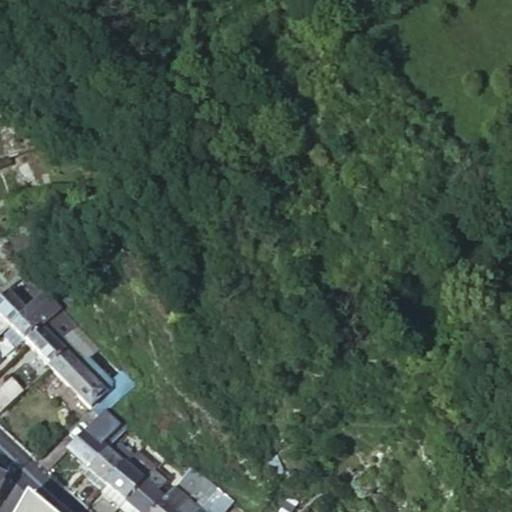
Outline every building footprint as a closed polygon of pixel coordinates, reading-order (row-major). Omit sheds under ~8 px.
[(27,272),(47,262),(26,233),(9,245),(27,272)] [(11,330),(45,296),(35,286),(28,291),(25,287),(8,295),(0,302),(0,318),(9,328),(11,330)] [(27,346),(61,311),(45,296),(11,330),(24,343),(27,346)] [(77,327),(61,311),(27,346),(49,368),(64,353),(58,347),(77,327)] [(9,328),(0,318),(0,330),(3,333),(9,328)] [(98,348),(77,327),(58,347),(64,353),(78,367),(88,359),(98,348)] [(24,343),(11,330),(3,337),(16,350),(24,343)] [(64,353),(49,368),(91,410),(107,394),(102,390),(111,380),(88,359),(78,367),(64,353)] [(107,394),(91,410),(99,419),(103,414),(119,398),(135,381),(122,370),(111,380),(102,390),(107,394)] [(5,386),(0,390),(0,409),(12,398),(9,395),(12,392),(5,386)] [(133,412),(124,403),(111,414),(122,423),(133,412)] [(103,414),(99,419),(86,432),(101,445),(118,427),(103,414)] [(151,428),(142,420),(129,434),(138,442),(151,428)] [(86,432),(66,453),(87,470),(105,449),(101,445),(86,432)] [(138,442),(129,434),(123,440),(136,452),(141,445),(138,442)] [(153,457),(166,443),(164,440),(157,434),(144,449),(153,457)] [(105,449),(87,470),(106,486),(124,465),(128,461),(114,450),(111,454),(105,449)] [(186,463),(177,454),(165,468),(174,477),(186,463)] [(124,465),(106,486),(125,503),(143,482),(124,465)] [(153,511),(176,511),(204,478),(191,467),(166,497),(153,511)] [(87,470),(81,476),(100,492),(106,486),(87,470)] [(125,503),(136,511),(153,511),(166,497),(159,491),(163,487),(149,476),(143,482),(125,503)] [(176,511),(198,511),(217,490),(204,478),(176,511)] [(100,492),(100,493),(119,510),(125,503),(106,486),(100,492)] [(242,511),(217,490),(198,511),(242,511)]
